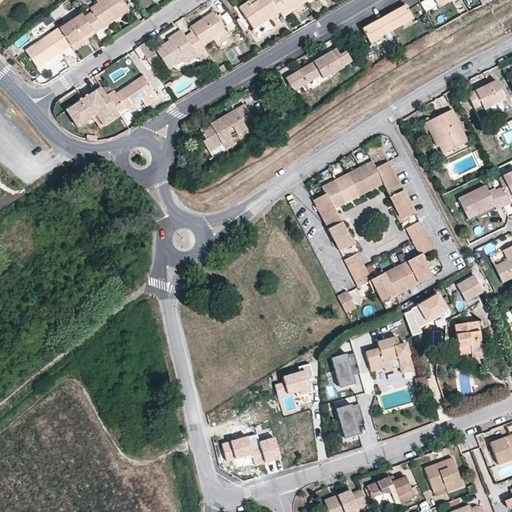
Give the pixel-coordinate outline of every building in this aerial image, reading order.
[(121,0),(105,0),(92,9),(94,11),(84,17),(89,25),(95,33),(96,33),(104,28),(102,25),(116,16),(127,9),(121,0)] [(259,0),(252,4),(250,1),(240,7),(254,29),(280,13),(279,10),(271,0),(259,0)] [(304,0),(271,0),(279,10),(280,13),(282,15),(283,14),(294,7),(295,8),(305,2),(304,0)] [(445,6),(443,4),(449,0),(432,0),(438,10),(445,6)] [(34,12),(25,2),(0,23),(0,28),(6,35),(34,12)] [(404,5),(398,8),(361,28),(371,46),(377,42),(376,40),(397,28),(405,23),(407,25),(413,22),(404,5)] [(295,8),(294,7),(283,14),(282,15),(283,17),(284,16),(295,8)] [(116,16),(118,18),(129,11),(127,9),(116,16)] [(71,18),(73,20),(60,29),(68,42),(70,45),(84,36),(86,39),(95,33),(89,25),(84,17),(81,11),(71,18)] [(204,45),(214,39),(218,44),(230,37),(231,36),(225,27),(229,25),(221,14),(218,16),(215,12),(192,27),(191,28),(194,31),(203,46),(204,45)] [(102,25),(104,28),(118,18),(116,16),(102,25)] [(73,20),(71,18),(59,25),(58,26),(59,28),(60,29),(73,20)] [(60,29),(59,28),(26,50),(37,68),(60,53),(57,49),(52,41),(57,38),(62,46),(68,42),(60,29)] [(197,54),(205,50),(203,46),(194,31),(186,36),(183,32),(157,50),(168,66),(175,62),(181,58),(194,50),(197,54)] [(70,45),(74,50),(88,41),(86,39),(84,36),(70,45)] [(234,42),(230,37),(218,44),(221,50),(234,42)] [(57,49),(62,46),(57,38),(52,41),(57,49)] [(147,41),(139,46),(148,58),(149,57),(155,53),(147,41)] [(69,43),(60,48),(67,65),(77,61),(69,43)] [(314,73),(317,77),(323,73),(325,77),(334,72),(334,73),(347,66),(346,65),(355,60),(349,50),(342,53),(339,47),(288,76),(296,90),(305,84),(303,80),(314,73)] [(181,58),(184,63),(197,54),(194,50),(181,58)] [(175,62),(178,67),(184,63),(181,58),(175,62)] [(317,77),(314,73),(303,80),(305,84),(317,77)] [(108,94),(121,113),(143,99),(147,105),(159,97),(144,75),(118,93),(115,90),(108,94)] [(505,100),(496,81),(467,94),(474,109),(482,105),(484,110),(498,103),(505,100)] [(80,118),(93,110),(96,114),(104,126),(122,115),(121,113),(108,94),(102,86),(89,95),(91,99),(81,104),(79,101),(72,106),(80,118)] [(91,99),(89,95),(79,101),(81,104),(91,99)] [(219,119),(219,121),(212,125),(211,124),(200,130),(206,139),(202,141),(209,151),(222,144),(232,137),(231,135),(236,133),(237,134),(256,123),(245,103),(219,119)] [(480,121),(502,110),(498,103),(484,110),(482,105),(474,109),(480,121)] [(468,142),(452,109),(429,121),(441,145),(438,146),(443,155),(468,142)] [(96,114),(93,110),(80,118),(81,120),(82,120),(84,122),(93,116),(96,114)] [(404,129),(420,119),(415,112),(400,122),(404,129)] [(441,145),(429,121),(425,123),(436,147),(438,146),(441,145)] [(235,144),(232,137),(222,144),(225,150),(235,144)] [(400,184),(388,161),(376,168),(372,161),(321,187),(325,194),(313,200),(325,223),(338,216),(334,209),(383,184),(387,191),(400,184)] [(511,171),(498,178),(502,187),(495,190),(503,207),(511,203),(509,200),(511,198),(511,171)] [(403,191),(400,184),(387,191),(390,198),(403,191)] [(503,207),(495,190),(494,188),(488,191),(485,185),(458,199),(466,217),(477,211),(479,214),(494,206),(496,210),(503,207)] [(415,213),(403,191),(390,198),(394,206),(392,207),(399,221),(415,213)] [(467,219),(479,214),(477,211),(466,217),(467,219)] [(341,223),(338,216),(325,223),(328,229),(341,223)] [(433,249),(419,222),(406,229),(419,255),(371,280),(357,254),(344,260),(358,287),(368,282),(374,292),(376,291),(382,302),(432,277),(426,265),(428,264),(423,254),(433,249)] [(355,243),(348,230),(346,231),(341,223),(328,229),(339,251),(355,243)] [(511,277),(511,245),(503,250),(507,260),(494,266),(502,283),(511,277)] [(507,260),(503,250),(489,257),(494,266),(507,260)] [(483,292),(474,275),(456,285),(466,302),(483,292)] [(355,307),(348,292),(338,297),(345,312),(355,307)] [(447,312),(435,292),(414,305),(415,306),(402,313),(410,335),(419,332),(417,328),(447,312)] [(506,323),(511,321),(511,320),(510,311),(503,313),(506,323)] [(483,358),(478,321),(454,325),(459,355),(471,353),(472,360),(483,358)] [(413,370),(406,343),(399,345),(396,337),(377,342),(379,349),(366,353),(371,371),(384,368),(385,371),(400,367),(402,373),(413,370)] [(359,370),(354,353),(347,356),(347,354),(331,358),(340,389),(355,384),(352,372),(359,370)] [(309,364),(298,368),(299,373),(282,378),(283,384),(274,386),(276,395),(286,392),(287,394),(295,392),(297,397),(310,393),(307,381),(313,379),(309,364)] [(429,390),(425,377),(414,380),(418,393),(429,390)] [(364,420),(359,404),(352,406),(352,405),(336,409),(344,439),(360,435),(356,423),(364,420)] [(263,464),(255,435),(222,444),(226,461),(252,454),(255,466),(263,464)] [(275,438),(260,442),(266,462),(281,458),(275,438)] [(511,439),(506,442),(504,438),(489,443),(498,465),(511,459),(511,439)] [(463,486),(452,458),(424,469),(435,497),(463,486)] [(410,489),(404,475),(394,479),(390,481),(389,477),(388,477),(366,486),(371,498),(382,494),(390,494),(396,494),(400,503),(414,497),(413,496),(410,489)] [(357,508),(366,504),(360,490),(351,494),(349,490),(324,501),(328,511),(354,511),(358,511),(357,508)] [(400,503),(396,494),(390,494),(394,503),(400,503)] [(451,511),(461,508),(458,499),(444,504),(446,511),(451,511)] [(431,511),(426,501),(419,504),(422,511),(431,511)]
